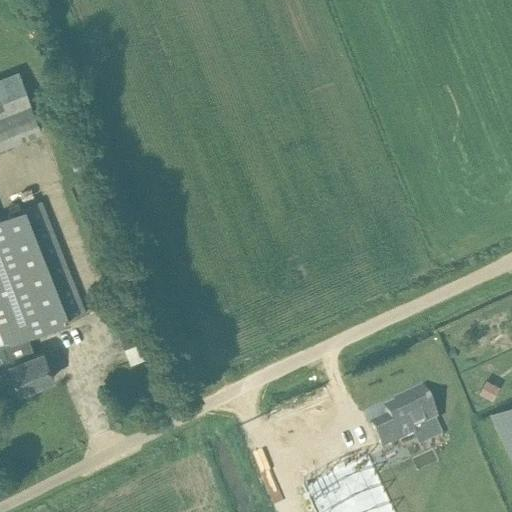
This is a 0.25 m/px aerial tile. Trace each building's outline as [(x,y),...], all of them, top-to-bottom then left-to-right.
[(41,129),(26,92),(0,102),(0,117),(10,142),(41,129)] [(0,327),(6,343),(28,336),(85,313),(41,201),(0,217),(0,327)] [(124,347),(144,339),(129,300),(108,308),(124,347)] [(6,343),(2,345),(20,391),(53,378),(43,351),(35,354),(28,336),(6,343)] [(484,384),(480,392),(492,398),(496,390),(484,384)] [(405,398),(395,403),(396,406),(385,411),(388,418),(371,426),(382,450),(413,435),(412,433),(436,422),(422,390),(405,398)] [(395,511),(369,456),(304,486),(315,511),(395,511)]
